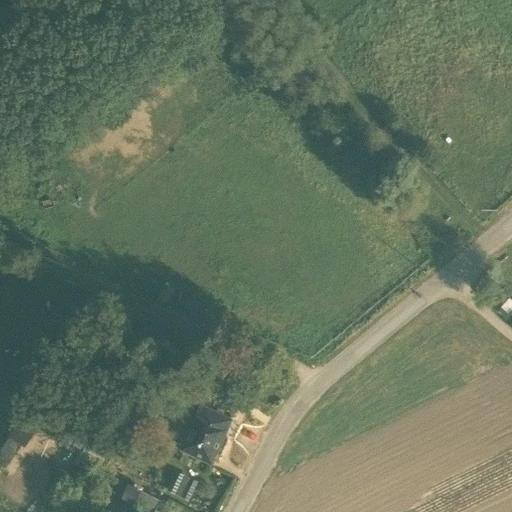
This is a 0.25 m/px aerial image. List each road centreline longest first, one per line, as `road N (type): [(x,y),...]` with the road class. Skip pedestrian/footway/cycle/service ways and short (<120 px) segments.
road 1 (residential): [(234,511),(291,405),(317,376),(511,220)]
road 2 (track): [(317,376),(0,244)]
